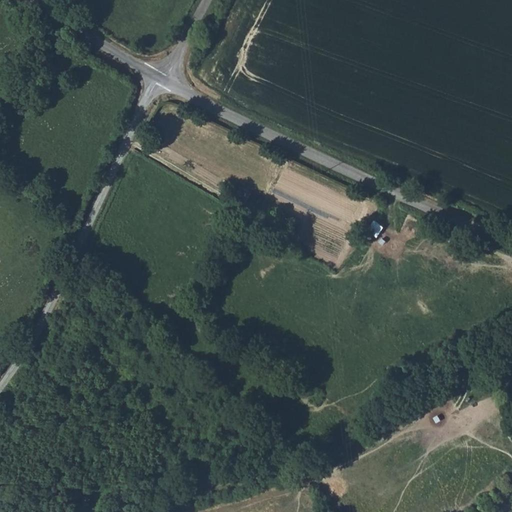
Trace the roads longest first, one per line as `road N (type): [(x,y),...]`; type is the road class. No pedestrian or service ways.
road 1 (unclassified): [(511,240),(160,81)]
road 2 (unclassified): [(0,389),(51,304),(160,81)]
road 3 (unclassified): [(160,81),(30,0)]
